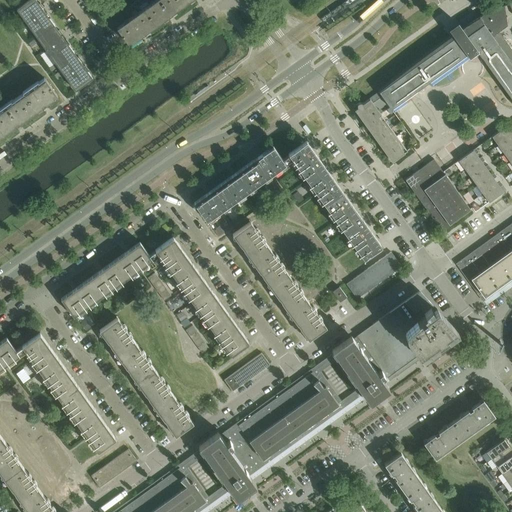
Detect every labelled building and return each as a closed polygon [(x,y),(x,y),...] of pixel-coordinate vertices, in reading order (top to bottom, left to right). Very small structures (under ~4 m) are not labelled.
[(30,0),(18,9),(37,36),(53,24),(49,18),(50,17),(47,12),(45,13),(42,9),(44,8),(40,3),(39,4),(35,0),(30,0)] [(183,5),(178,0),(155,0),(144,8),(156,24),(183,5)] [(386,85),(378,91),(379,92),(382,96),(391,109),(393,107),(418,90),(419,89),(422,86),(424,85),(427,83),(463,57),(466,55),(467,54),(469,58),(476,53),(478,52),(483,58),(486,62),(498,80),(511,99),(511,49),(506,42),(504,39),(504,38),(502,35),(501,35),(501,34),(499,31),(507,26),(506,18),(504,5),(508,4),(507,4),(504,5),(502,6),(500,6),(489,12),(478,17),(470,23),(466,25),(462,28),(459,24),(450,31),(452,34),(449,37),(446,39),(440,43),(433,48),(428,52),(422,57),(414,63),(403,71),(397,76),(391,81),(386,85)] [(156,24),(144,8),(117,28),(129,44),(156,24)] [(53,24),(37,36),(56,63),(73,51),(68,44),(69,43),(66,39),(64,40),(62,36),(63,35),(59,30),(58,31),(53,24)] [(73,51),(56,63),(76,90),(92,78),(87,71),(88,70),(85,65),(84,66),(83,65),(84,65),(79,56),(77,57),(73,51)] [(19,98),(31,114),(57,95),(46,79),(19,98)] [(358,103),(356,105),(363,115),(360,117),(389,158),(392,161),(407,150),(373,103),(382,96),(379,92),(370,98),(363,103),(362,103),(361,102),(359,103),(358,103)] [(19,98),(0,112),(0,127),(4,134),(31,114),(19,98)] [(492,136),(498,145),(511,134),(511,133),(509,130),(511,128),(509,124),(492,136)] [(511,134),(498,145),(504,153),(511,147),(511,134)] [(292,159),(364,259),(382,246),(306,141),(289,153),(289,154),(282,159),(273,146),(194,202),(207,220),(292,159)] [(459,160),(465,168),(479,158),(476,153),(479,152),(476,148),(459,160)] [(482,156),(479,158),(465,168),(471,177),(485,166),(482,162),(484,160),(482,156)] [(465,203),(464,202),(461,197),(460,196),(460,197),(456,192),(457,191),(456,191),(453,187),(454,187),(453,186),(452,186),(449,181),(449,180),(448,181),(444,175),(445,175),(445,174),(445,173),(444,174),(433,159),(419,170),(414,173),(405,180),(405,181),(406,181),(442,230),(441,230),(442,231),(451,225),(450,223),(470,209),(469,208),(468,208),(464,203),(465,203)] [(488,164),(485,166),(471,177),(477,185),(491,175),(488,170),(490,168),(488,164)] [(491,175),(477,185),(483,193),(497,183),(494,178),(496,177),(494,173),(491,175)] [(500,181),(497,183),(483,193),(489,202),(504,192),(500,187),(502,185),(500,181)] [(219,235),(230,227),(227,221),(215,229),(219,235)] [(244,249),(252,260),(269,248),(250,222),(233,234),(241,245),(244,249)] [(466,256),(456,263),(461,270),(463,268),(481,294),(482,293),(484,296),(485,296),(497,287),(498,286),(510,278),(511,277),(511,276),(511,222),(510,224),(511,225),(505,229),(504,228),(497,233),(498,235),(492,239),(491,238),(484,243),(485,244),(480,248),(478,247),(471,252),(472,253),(467,257),(466,256)] [(159,255),(231,355),(249,342),(173,237),(155,249),(156,250),(149,255),(140,242),(61,298),(74,316),(159,255)] [(288,274),(269,248),(252,260),(260,271),(262,275),(271,286),(288,274)] [(380,260),(390,274),(402,266),(391,252),(380,260)] [(390,274),(380,260),(369,268),(379,282),(390,274)] [(358,276),(368,290),(379,282),(369,268),(358,276)] [(148,277),(164,300),(171,295),(155,273),(148,277)] [(306,300),(288,274),(271,286),(281,301),(290,312),(306,300)] [(368,290),(358,276),(347,284),(357,298),(368,290)] [(332,291),(340,302),(347,297),(339,286),(332,291)] [(419,291),(357,335),(357,336),(358,338),(385,374),(388,378),(437,342),(446,335),(445,334),(446,328),(441,327),(434,319),(437,316),(424,297),(419,291)] [(306,300),(290,312),(300,327),(308,339),(325,327),(306,300)] [(100,330),(119,356),(136,344),(117,317),(100,330)] [(186,330),(202,353),(209,348),(193,325),(186,330)] [(41,372),(59,359),(40,333),(22,345),(23,346),(16,350),(7,338),(0,342),(0,369),(26,350),(41,372)] [(351,335),(332,349),(334,352),(333,353),(334,353),(337,357),(358,387),(359,387),(363,393),(364,394),(366,397),(370,402),(389,388),(385,383),(381,377),(385,374),(358,338),(355,341),(351,335)] [(155,370),(136,344),(119,356),(137,382),(155,370)] [(260,353),(253,358),(225,379),(224,379),(230,388),(232,391),(233,391),(233,390),(269,364),(269,365),(270,364),(261,352),(260,353)] [(41,372),(60,398),(78,385),(59,359),(41,372)] [(226,483),(236,498),(256,484),(247,472),(251,469),(252,470),(250,466),(254,463),(255,465),(263,459),(264,461),(265,461),(262,457),(266,454),(268,456),(275,450),(277,452),(278,452),(275,448),(288,441),(290,443),(289,441),(301,432),(302,434),(303,434),(300,430),(313,423),(315,425),(313,421),(316,418),(318,420),(325,414),(327,416),(328,415),(325,412),(329,409),(331,411),(337,407),(340,405),(325,383),(322,385),(317,377),(318,376),(312,368),(306,372),(308,375),(293,386),(291,384),(281,391),(283,393),(270,402),(268,400),(256,409),(257,411),(245,420),(243,418),(230,427),(232,429),(222,437),(218,431),(198,445),(200,448),(225,483),(226,483)] [(137,382),(156,408),(173,396),(155,370),(137,382)] [(78,385),(60,398),(79,424),(96,411),(78,385)] [(173,396),(156,408),(175,434),(192,422),(173,396)] [(435,435),(435,434),(424,442),(435,458),(494,416),(483,400),(472,407),(472,408),(469,411),(468,410),(439,432),(438,432),(439,432),(435,435)] [(96,411),(79,424),(98,450),(116,438),(96,411)] [(21,466),(0,436),(0,472),(4,478),(21,466)] [(488,450),(493,458),(511,444),(506,437),(488,450)] [(511,444),(493,458),(498,465),(511,455),(511,444)] [(120,455),(128,466),(135,461),(136,461),(128,449),(127,449),(127,450),(120,455)] [(395,478),(403,489),(419,478),(400,452),(384,463),(392,474),(395,478)] [(120,455),(113,460),(121,471),(128,466),(120,455)] [(511,455),(498,465),(504,473),(511,466),(511,455)] [(106,465),(114,476),(121,471),(113,460),(106,465)] [(191,511),(193,510),(194,511),(195,511),(192,508),(196,505),(198,507),(207,501),(192,480),(190,481),(184,473),(185,472),(180,464),(173,469),(174,471),(162,480),(160,478),(148,487),(149,489),(137,498),(135,496),(122,505),(124,507),(117,511),(191,511)] [(114,476),(106,465),(99,470),(106,481),(114,476)] [(21,466),(4,478),(13,489),(15,493),(23,504),(40,492),(21,466)] [(494,469),(485,475),(487,477),(490,482),(494,480),(499,476),(494,469)] [(106,481),(99,470),(91,475),(90,476),(99,488),(100,487),(99,486),(106,481)] [(425,511),(437,503),(419,478),(403,489),(410,500),(411,500),(413,503),(413,504),(419,511),(425,511)] [(54,511),(40,492),(23,504),(28,511),(54,511)] [(347,511),(366,511),(360,503),(347,511)] [(443,511),(437,503),(425,511),(443,511)]
